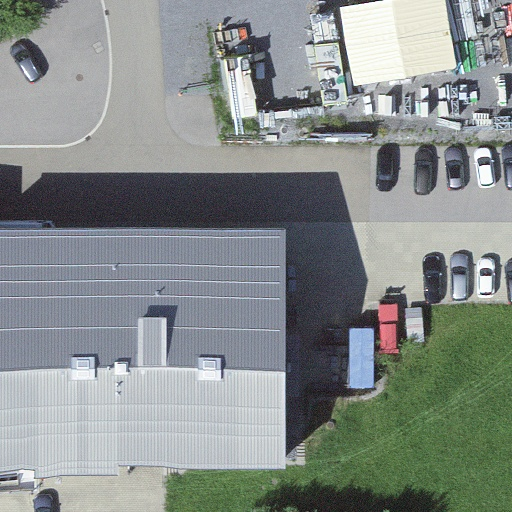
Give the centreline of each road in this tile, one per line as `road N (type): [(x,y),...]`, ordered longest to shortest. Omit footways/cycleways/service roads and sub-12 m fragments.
road 1 (residential): [(133,178),(346,178)]
road 2 (residential): [(133,178),(137,0)]
road 3 (residential): [(0,180),(133,178)]
